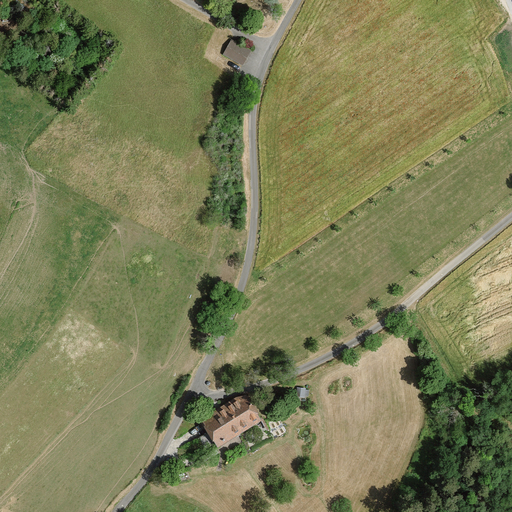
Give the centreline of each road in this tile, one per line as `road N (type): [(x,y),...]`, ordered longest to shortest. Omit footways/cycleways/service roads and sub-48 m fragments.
road 1 (unclassified): [(298,0),(262,61),(253,105),(255,225),(233,305),(195,382)]
road 2 (unclassified): [(511,217),(367,333),(309,364),(227,394),(195,382)]
road 3 (unclassified): [(195,382),(122,511)]
